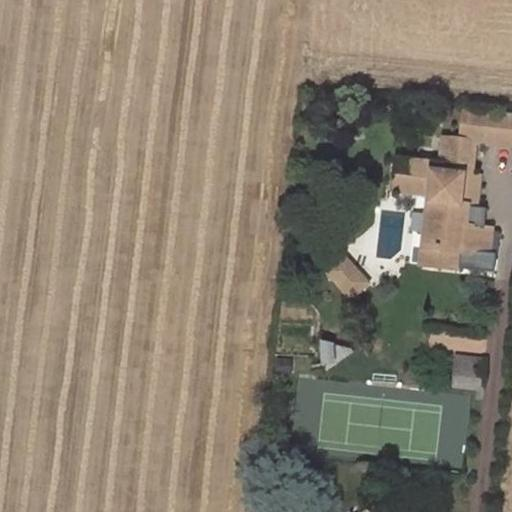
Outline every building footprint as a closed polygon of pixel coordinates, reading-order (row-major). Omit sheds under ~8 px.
[(489,109),(469,108),(466,141),(475,142),(485,143),(489,109)] [(511,145),(511,111),(489,109),(485,143),(511,145)] [(475,142),(466,141),(438,139),(436,164),(395,161),(391,194),(428,197),(423,248),(464,252),(489,254),(492,227),(466,225),(468,206),(460,205),(463,174),(472,175),(475,142)] [(484,176),(472,175),(463,174),(460,205),(468,206),(481,207),(484,176)] [(464,252),(423,248),(421,270),(462,274),(464,252)] [(370,284),(339,251),(318,269),(349,303),(370,284)] [(450,359),(449,374),(490,378),(492,364),(450,359)] [(490,378),(449,374),(447,391),(488,395),(490,378)]
